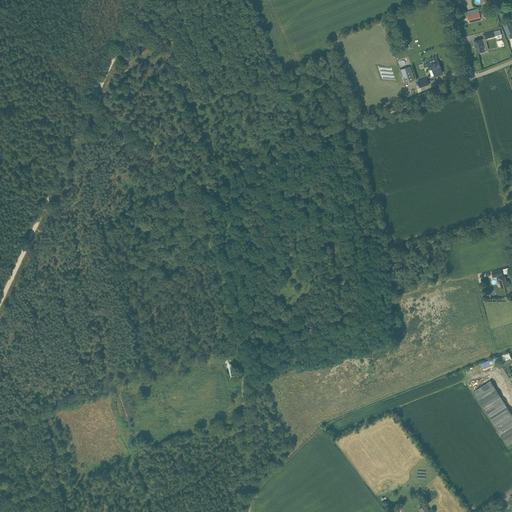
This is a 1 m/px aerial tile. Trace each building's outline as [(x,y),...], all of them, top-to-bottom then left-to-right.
[(468,16),(469,23),(481,20),(479,13),(468,16)] [(503,26),(506,34),(511,32),(511,27),(510,23),(503,26)] [(482,39),(474,41),(477,53),(485,51),(482,39)] [(428,61),(431,69),(432,68),(435,75),(442,73),(441,68),(440,68),(440,66),(439,61),(436,62),(435,59),(428,61)] [(400,69),(405,83),(414,80),(410,66),(400,69)] [(418,81),(420,87),(429,84),(427,78),(418,81)] [(492,272),(493,277),(496,276),(498,283),(500,282),(501,287),(509,285),(508,280),(506,281),(505,275),(503,276),(501,269),(492,272)] [(509,352),(500,355),(502,361),(511,358),(509,352)] [(480,363),(482,370),(485,369),(484,367),(497,363),(495,358),(480,363)] [(474,392),(507,445),(511,441),(511,414),(490,381),(474,392)]
